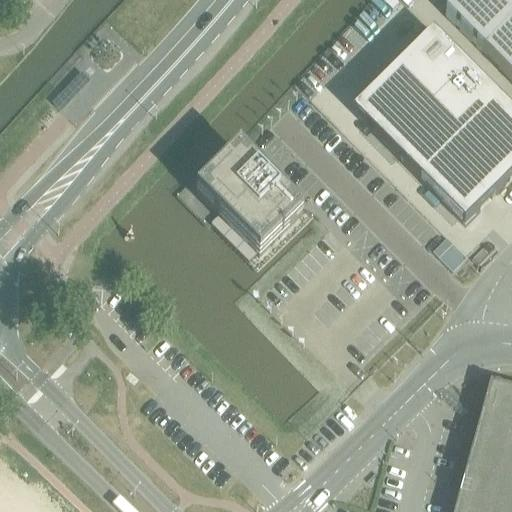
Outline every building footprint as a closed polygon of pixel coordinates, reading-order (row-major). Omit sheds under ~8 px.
[(511,0),(461,0),(445,17),(511,85),(511,0)] [(418,54),(357,114),(376,133),(373,135),(464,227),(511,179),(511,116),(432,35),(415,51),(418,54)] [(302,218),(262,177),(239,154),(195,196),(258,261),(302,218)] [(432,256),(452,276),(466,262),(446,242),(444,244),(432,256)] [(511,511),(511,394),(489,388),(454,511),(511,511)]
